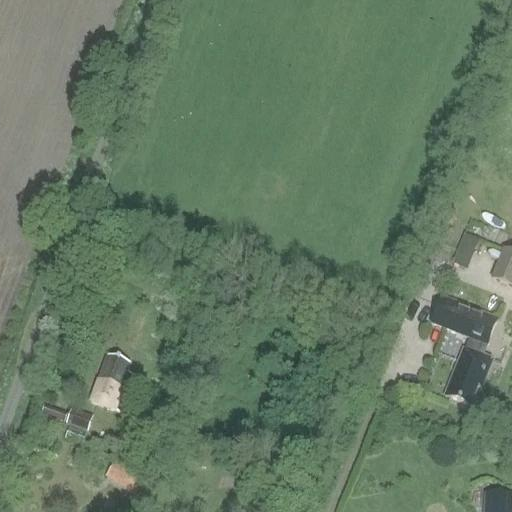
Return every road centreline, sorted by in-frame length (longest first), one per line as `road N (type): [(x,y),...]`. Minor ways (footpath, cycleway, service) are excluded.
road 1 (unclassified): [(0,431),(157,0)]
road 2 (track): [(329,511),(421,291)]
